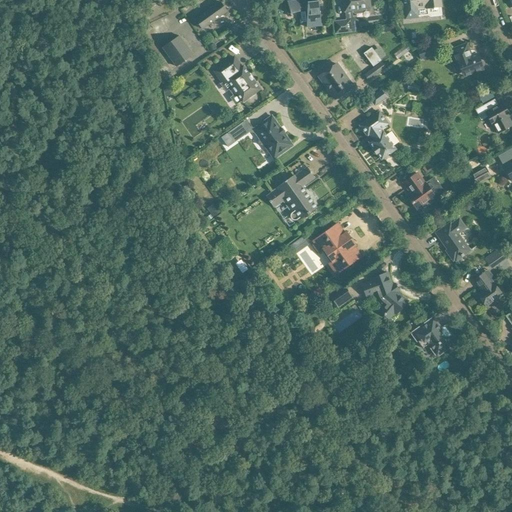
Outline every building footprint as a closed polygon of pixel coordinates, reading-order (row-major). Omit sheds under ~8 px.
[(301,22),(307,22),(306,27),(321,25),(319,6),(322,5),(320,0),(292,0),(287,1),(289,8),(286,9),(288,14),(287,14),(287,15),(290,14),(291,17),(292,17),(291,14),(300,11),(301,22)] [(361,13),(362,11),(362,9),(370,8),(369,0),(343,0),(345,11),(354,10),(354,12),(355,13),(361,13)] [(402,0),(404,10),(405,19),(415,18),(414,9),(417,9),(417,8),(426,7),(426,8),(427,8),(428,13),(431,16),(441,15),(440,7),(441,7),(440,0),(402,0)] [(195,19),(202,29),(227,12),(220,2),(195,19)] [(334,22),(336,34),(351,33),(350,20),(334,22)] [(163,48),(177,67),(193,55),(179,36),(163,48)] [(457,61),(462,73),(463,77),(483,69),(482,67),(484,66),(485,64),(484,61),(482,60),(480,60),(477,54),(476,52),(474,51),(472,50),(470,51),(467,43),(450,49),(455,62),(457,61)] [(417,51),(420,60),(435,54),(432,45),(417,51)] [(381,61),(371,48),(363,54),(373,67),(381,61)] [(336,64),(319,76),(335,99),(353,87),(344,75),(346,73),(346,74),(358,66),(350,54),(338,62),(339,64),(338,66),(336,64)] [(214,71),(222,82),(224,84),(228,81),(232,87),(231,88),(235,94),(236,93),(242,102),(249,97),(250,98),(254,95),(253,94),(259,89),(253,81),(252,82),(248,76),(249,75),(243,66),(242,67),(234,57),(214,71)] [(364,75),(368,81),(386,68),(382,62),(364,75)] [(370,99),(375,106),(386,97),(381,90),(370,99)] [(485,112),(493,126),(493,125),(498,133),(502,131),(503,132),(506,133),(508,132),(509,129),(509,127),(511,125),(511,123),(508,117),(510,116),(502,102),(497,105),(494,100),(475,110),(478,116),(485,112)] [(367,136),(369,135),(373,139),(369,142),(373,148),(372,149),(376,154),(377,154),(381,160),(396,149),(383,132),(381,129),(388,124),(379,112),(360,125),(367,136)] [(254,129),(253,129),(259,139),(265,140),(264,145),(274,159),(293,145),(284,134),(285,133),(285,132),(284,132),(281,128),(282,128),(281,127),(280,128),(272,116),(254,129)] [(230,137),(234,142),(245,135),(238,125),(228,133),(230,137)] [(230,137),(224,141),(228,147),(234,142),(230,137)] [(471,174),(477,185),(491,177),(484,166),(471,174)] [(315,178),(307,167),(294,176),(294,175),(275,189),(276,190),(266,197),(273,207),(274,207),(273,205),(283,198),(293,213),(291,215),(291,217),(293,219),(295,220),(297,219),(298,220),(298,221),(317,208),(302,187),(315,178)] [(407,196),(410,200),(416,209),(422,205),(424,208),(431,203),(429,200),(435,196),(426,183),(425,184),(417,173),(403,182),(411,193),(407,196)] [(217,205),(209,210),(214,216),(221,211),(217,205)] [(450,223),(436,233),(443,242),(446,246),(445,246),(448,250),(446,251),(453,260),(455,259),(456,261),(470,251),(457,233),(465,228),(459,219),(451,225),(450,223)] [(329,263),(336,273),(344,268),(346,269),(348,269),(350,268),(352,266),(353,264),(353,262),(361,256),(354,246),(355,245),(352,241),(352,240),(350,241),(348,239),(350,237),(349,237),(346,232),(345,234),(338,224),(313,241),(315,244),(314,245),(319,253),(326,248),(334,260),(329,263)] [(362,285),(366,296),(376,293),(377,295),(378,295),(383,302),(383,303),(385,305),(380,311),(389,319),(394,313),(396,314),(407,301),(396,292),(398,290),(395,285),(392,286),(387,273),(371,279),(372,281),(362,285)] [(478,295),(486,306),(502,295),(494,283),(492,284),(484,273),(474,280),(480,289),(481,288),(483,291),(478,295)] [(330,295),(338,306),(352,297),(344,286),(330,295)] [(412,333),(423,348),(429,344),(437,356),(452,345),(433,318),(412,333)] [(310,325),(315,331),(322,326),(323,325),(324,324),(324,323),(324,322),(323,321),(323,320),(322,320),(321,319),(320,319),(319,319),(318,320),(310,325)]
